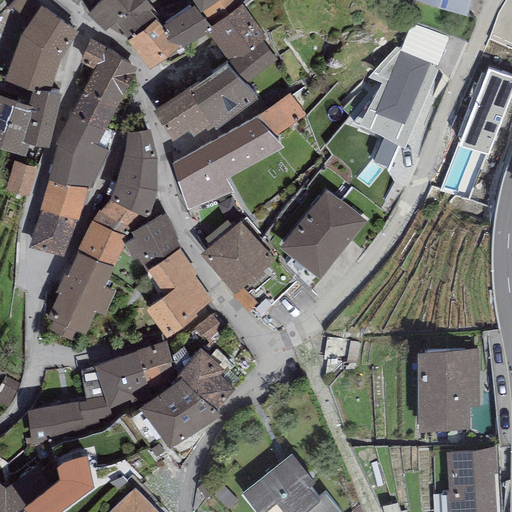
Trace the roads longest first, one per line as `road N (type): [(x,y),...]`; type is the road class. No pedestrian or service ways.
road 1 (residential): [(273,351),(234,311),(179,222),(139,62),(60,0)]
road 2 (residential): [(491,0),(393,227),(354,280),(273,351)]
road 3 (residential): [(244,390),(198,453),(183,511)]
